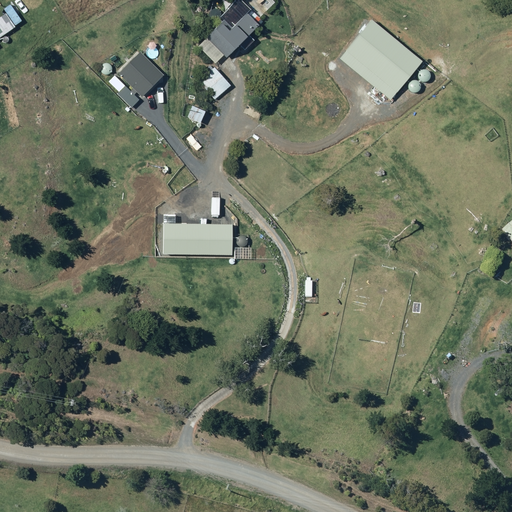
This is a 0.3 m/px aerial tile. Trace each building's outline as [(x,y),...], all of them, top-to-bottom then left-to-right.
[(231,11),(222,19),(204,39),(225,59),(238,45),(246,53),(257,41),(250,33),(258,24),(246,13),(240,20),(231,11)] [(377,100),(401,81),(384,59),(371,70),(361,58),(350,67),(377,100)] [(214,64),(198,80),(216,97),(231,82),(214,64)] [(188,102),(183,114),(210,125),(215,113),(188,102)] [(511,222),(503,230),(511,240),(511,222)]
